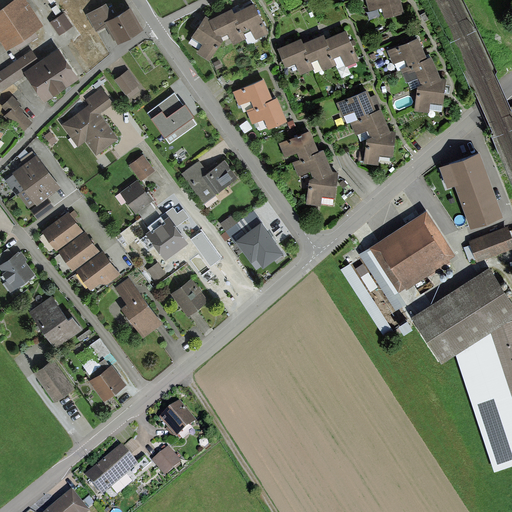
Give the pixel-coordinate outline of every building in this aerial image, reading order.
[(44,25),(27,0),(12,0),(0,8),(0,39),(6,49),(14,44),(18,50),(40,35),(36,30),(44,25)] [(367,0),(370,11),(385,7),(388,16),(403,13),(400,0),(367,0)] [(108,2),(87,14),(96,32),(108,25),(118,43),(143,29),(131,6),(115,15),(108,2)] [(206,15),(192,38),(203,44),(197,54),(210,63),(223,44),(225,47),(232,44),(233,46),(246,40),(248,45),(269,33),(255,2),(235,12),(234,8),(210,19),(206,15)] [(73,26),(64,13),(52,22),(61,34),(73,26)] [(302,38),(278,48),(290,76),(299,72),(300,75),(314,70),(316,73),(324,69),(324,71),(337,66),(338,68),(346,65),(347,66),(360,61),(347,30),(326,39),(324,34),(304,42),(302,38)] [(428,57),(420,37),(388,50),(393,64),(395,63),(399,72),(403,71),(411,91),(417,88),(415,111),(430,113),(431,104),(444,105),(448,78),(441,77),(432,56),(428,57)] [(31,49),(0,70),(0,91),(0,92),(27,73),(45,100),(80,77),(61,47),(39,61),(31,49)] [(129,69),(115,80),(127,95),(140,85),(129,69)] [(265,78),(234,92),(240,104),(241,104),(244,113),(250,112),(259,132),(271,127),(271,129),(288,124),(277,97),(273,99),(265,78)] [(114,104),(102,87),(85,99),(89,105),(62,124),(78,146),(86,141),(96,157),(119,140),(101,113),(114,104)] [(377,110),(369,89),(337,103),(345,124),(350,123),(355,134),(358,133),(361,143),(367,140),(364,164),(379,166),(381,155),(393,157),(396,131),(391,130),(381,108),(377,110)] [(199,124),(175,91),(147,113),(170,145),(199,124)] [(22,104),(13,95),(2,107),(8,113),(6,115),(23,131),(33,122),(23,112),(25,110),(20,105),(22,104)] [(311,130),(280,142),(286,157),(297,153),(299,158),(293,160),(299,176),(310,171),(313,177),(309,179),(306,205),(322,207),(323,197),(335,198),(339,172),(334,172),(324,149),(319,150),(311,130)] [(62,188),(37,154),(36,155),(33,151),(20,161),(23,164),(12,172),(14,174),(6,180),(31,211),(62,188)] [(504,216),(479,151),(438,167),(446,189),(456,186),(470,227),(504,216)] [(155,170),(144,154),(130,165),(141,180),(155,170)] [(200,160),(182,173),(196,192),(194,193),(203,205),(239,178),(225,159),(208,172),(200,160)] [(156,200),(138,179),(120,193),(136,215),(139,213),(152,231),(149,233),(166,258),(187,242),(169,216),(166,218),(154,202),(156,200)] [(38,220),(56,208),(49,199),(32,211),(38,220)] [(85,230),(69,210),(41,232),(55,251),(59,249),(85,230)] [(427,210),(368,248),(396,294),(456,254),(427,210)] [(511,239),(506,224),(464,239),(473,263),(511,248),(511,239)] [(269,227),(248,242),(246,239),(238,245),(248,257),(255,252),(259,259),(280,244),(269,227)] [(101,250),(85,230),(59,249),(73,270),(76,268),(101,250)] [(202,253),(194,244),(181,253),(189,262),(202,253)] [(29,259),(21,249),(0,263),(0,267),(4,273),(3,275),(8,281),(3,284),(12,296),(38,277),(27,260),(29,259)] [(121,274),(101,250),(76,268),(92,290),(99,283),(108,284),(121,274)] [(167,274),(158,263),(146,271),(154,283),(167,274)] [(394,330),(351,264),(342,270),(385,335),(394,330)] [(378,287),(363,264),(356,269),(371,292),(378,287)] [(511,299),(490,266),(412,317),(442,363),(484,336),(511,424),(511,299)] [(163,323),(129,276),(115,287),(127,304),(121,309),(143,338),(163,323)] [(209,300),(192,277),(172,294),(189,316),(209,300)] [(69,318),(53,295),(29,312),(56,348),(84,329),(73,315),(69,318)] [(101,337),(88,347),(98,361),(111,352),(101,337)] [(127,384),(112,364),(111,365),(106,358),(87,371),(92,378),(89,380),(103,401),(127,384)] [(74,388),(53,359),(34,373),(55,402),(74,388)] [(197,423),(180,402),(159,418),(176,440),(197,423)] [(123,447),(122,446),(86,477),(103,496),(139,466),(131,456),(140,449),(132,440),(123,447)] [(182,464),(169,448),(154,459),(167,476),(182,464)] [(89,511),(72,490),(47,511),(89,511)]
